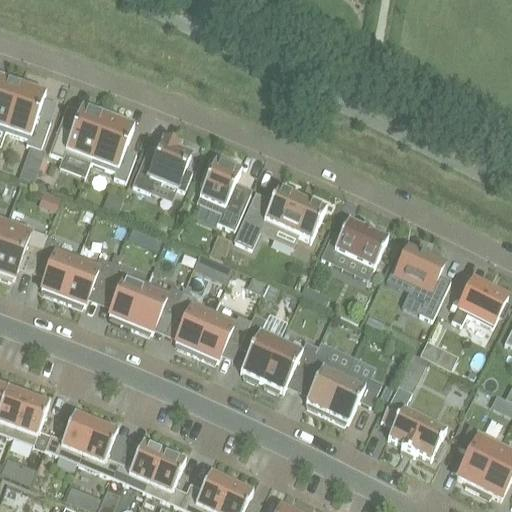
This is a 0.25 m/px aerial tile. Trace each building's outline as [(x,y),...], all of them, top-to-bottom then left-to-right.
[(0,135),(5,137),(20,91),(13,88),(14,84),(0,79),(0,135)] [(50,127),(37,122),(44,104),(45,99),(43,99),(45,95),(30,90),(28,94),(20,91),(5,137),(28,145),(26,150),(30,151),(40,155),(50,127)] [(65,159),(90,168),(107,122),(97,119),(99,115),(84,109),(82,113),(81,112),(72,135),(59,130),(49,158),(63,164),(65,159)] [(113,183),(125,188),(136,159),(125,155),(134,132),(132,132),(133,128),(118,123),(117,126),(107,122),(90,168),(115,178),(113,183)] [(177,150),(164,145),(153,171),(142,166),(132,191),(149,198),(155,185),(184,197),(192,177),(185,174),(190,161),(176,155),(177,150)] [(25,163),(16,187),(31,192),(40,169),(25,163)] [(196,209),(220,219),(216,229),(234,236),(250,199),(234,192),(235,189),(241,176),(215,165),(210,176),(206,174),(199,189),(203,191),(196,209)] [(265,221),(249,214),(234,247),(251,254),(264,225),(310,246),(309,247),(310,248),(325,214),(324,214),(324,215),(308,208),(308,207),(295,201),(295,202),(279,195),(279,193),(278,193),(265,221)] [(115,224),(123,201),(109,196),(100,218),(115,224)] [(330,245),(321,263),(329,267),(335,256),(374,274),(387,245),(372,238),(373,236),(364,231),(363,233),(348,226),(337,249),(330,245)] [(6,230),(0,246),(0,283),(10,287),(12,283),(14,284),(23,260),(38,265),(47,240),(31,234),(29,239),(6,230)] [(158,256),(162,245),(149,239),(144,250),(158,256)] [(231,245),(218,239),(209,261),(222,266),(231,245)] [(43,295),(42,298),(62,306),(79,260),(57,252),(58,248),(46,244),(48,240),(47,240),(38,265),(38,266),(38,267),(49,272),(41,294),(43,295)] [(397,262),(385,287),(408,298),(425,306),(419,320),(432,326),(451,287),(438,281),(443,271),(427,263),(427,261),(421,258),(420,260),(407,254),(402,265),(397,262)] [(201,259),(193,275),(227,290),(234,274),(201,259)] [(79,260),(62,306),(81,314),(83,310),(85,311),(94,289),(106,293),(115,270),(103,265),(101,269),(79,260)] [(111,321),(110,325),(129,333),(148,288),(126,279),(128,275),(115,270),(106,293),(118,298),(108,320),(111,321)] [(498,321),(502,323),(509,309),(505,307),(507,303),(472,285),(451,326),(461,331),(465,322),(491,335),(498,321)] [(169,296),(148,288),(129,333),(148,341),(150,337),(152,338),(161,316),(173,321),(183,298),(171,293),(169,296)] [(173,321),(184,326),(175,348),(177,349),(176,352),(195,361),(214,316),(193,307),(195,303),(183,298),(173,321)] [(228,345),(239,350),(241,347),(250,327),(237,322),(236,326),(214,316),(195,361),(214,369),(216,366),(218,367),(228,345)] [(254,320),(250,327),(241,347),(252,352),(240,377),(244,379),(242,382),(257,389),(259,386),(262,387),(282,343),(262,333),(266,325),(254,320)] [(282,343),(262,387),(265,388),(263,392),(277,399),(279,395),(283,397),(295,372),(306,377),(316,357),(317,353),(305,347),(303,352),(282,343)] [(427,347),(419,361),(434,368),(441,354),(427,347)] [(306,377),(304,381),(315,386),(305,408),(307,409),(306,412),(325,421),(347,378),(326,368),(328,363),(316,357),(306,377)] [(347,378),(325,421),(345,431),(346,428),(348,429),(358,407),(370,413),(381,391),(368,384),(367,388),(347,378)] [(0,438),(13,444),(28,401),(8,394),(0,415),(0,438)] [(49,409),(28,401),(13,444),(33,451),(49,409)] [(400,416),(389,442),(435,463),(447,437),(400,416)] [(78,470),(95,428),(74,419),(62,446),(50,441),(44,456),(78,470)] [(112,484),(118,469),(106,464),(117,437),(115,436),(116,432),(101,426),(99,429),(95,428),(78,470),(112,484)] [(477,497),(499,453),(477,442),(480,437),(469,431),(458,452),(469,458),(456,483),(466,488),(464,491),(477,497)] [(118,469),(112,484),(145,498),(164,457),(160,455),(161,452),(146,445),(145,448),(142,447),(130,474),(118,469)] [(511,459),(499,453),(477,497),(489,504),(491,501),(501,505),(511,482),(511,459)] [(176,511),(179,511),(186,498),(173,493),(185,466),(164,457),(145,498),(176,511)] [(7,462),(0,478),(30,490),(36,474),(7,462)] [(219,511),(231,488),(227,486),(229,483),(214,476),(212,479),(210,478),(202,495),(190,490),(186,498),(179,511),(219,511)] [(219,511),(245,511),(252,498),(250,497),(252,493),(237,486),(235,490),(231,488),(219,511)] [(64,506),(71,509),(77,495),(70,492),(64,506)]
